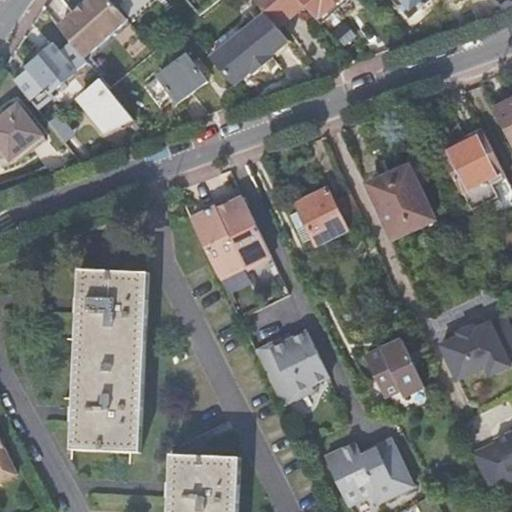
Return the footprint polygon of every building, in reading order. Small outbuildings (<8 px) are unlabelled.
[(109,0),(90,0),(60,28),(73,44),(85,59),(128,21),(122,14),(117,8),(109,0)] [(278,30),(304,7),(299,1),(297,0),(252,0),(265,15),(272,23),(278,30)] [(297,0),(299,1),(304,7),(316,21),(339,0),(297,0)] [(392,0),(410,19),(430,0),(392,0)] [(265,15),(211,59),(234,86),(251,72),(253,74),(273,58),(271,56),(289,43),(278,30),(272,23),(265,15)] [(73,44),(62,54),(54,45),(27,68),(30,72),(17,82),(38,110),(53,98),(51,94),(88,63),(85,59),(73,44)] [(187,55),(158,76),(178,104),(207,83),(187,55)] [(114,127),(134,120),(101,79),(80,95),(90,107),(87,109),(104,131),(112,125),(114,127)] [(511,99),(494,108),(511,142),(511,99)] [(19,106),(0,119),(0,146),(10,160),(42,136),(19,106)] [(48,122),(63,142),(73,135),(57,114),(48,122)] [(490,179),(504,172),(484,133),(442,155),(461,193),(463,192),(470,206),(497,193),(490,179)] [(410,167),(369,185),(394,239),(434,221),(410,167)] [(317,245),(362,223),(348,193),(332,201),(327,190),(297,204),(317,245)] [(272,258),(242,197),(217,210),(216,207),(190,219),(220,280),(231,275),(234,281),(248,274),(263,267),(261,263),(272,258)] [(78,269),(68,450),(140,452),(148,272),(78,269)] [(510,363),(511,362),(511,327),(507,317),(492,324),(490,322),(474,329),(472,326),(458,332),(459,336),(441,345),(457,380),(486,367),(490,375),(511,365),(510,363)] [(297,335),(319,380),(328,376),(306,330),(297,335)] [(291,337),(277,344),(302,394),(313,389),(310,385),(319,380),(297,335),(291,337)] [(401,339),(365,357),(384,395),(399,388),(402,394),(423,385),(401,339)] [(254,350),(281,405),(302,394),(277,344),(275,346),(272,341),(254,350)] [(495,443),(471,454),(489,490),(511,479),(511,431),(494,441),(495,443)] [(355,441),(349,444),(352,451),(377,502),(412,485),(390,438),(360,452),(355,441)] [(0,482),(17,474),(0,439),(0,482)] [(330,453),(353,502),(372,493),(376,502),(377,502),(352,451),(349,444),(330,453)] [(169,453),(166,511),(236,511),(239,456),(169,453)] [(348,505),(353,502),(330,453),(324,456),(348,505)]
